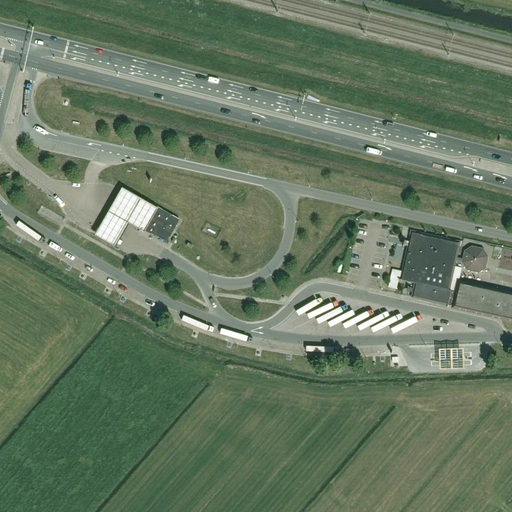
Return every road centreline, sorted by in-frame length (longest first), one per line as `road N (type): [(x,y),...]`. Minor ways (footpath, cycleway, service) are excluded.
road 1 (trunk): [(0,54),(511,186)]
road 2 (trunk): [(511,160),(0,29)]
